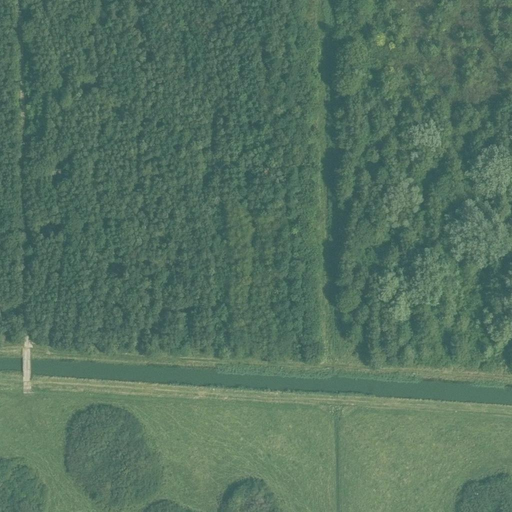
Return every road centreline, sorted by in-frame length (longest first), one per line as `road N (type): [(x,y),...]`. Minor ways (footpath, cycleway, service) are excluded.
road 1 (track): [(0,382),(511,415)]
road 2 (track): [(511,377),(169,358)]
road 3 (track): [(83,511),(32,418),(25,351)]
road 4 (track): [(169,358),(25,351)]
